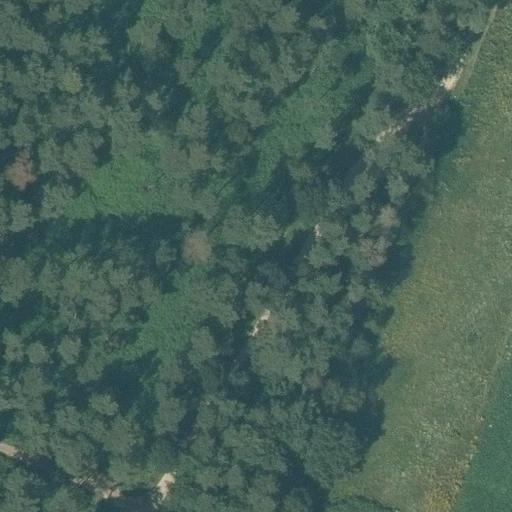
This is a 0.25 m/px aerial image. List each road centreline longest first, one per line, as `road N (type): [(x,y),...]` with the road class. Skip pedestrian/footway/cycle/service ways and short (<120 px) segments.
road 1 (track): [(152,510),(192,459),(326,226),(447,75),(480,0)]
road 2 (track): [(421,0),(357,125),(110,491)]
